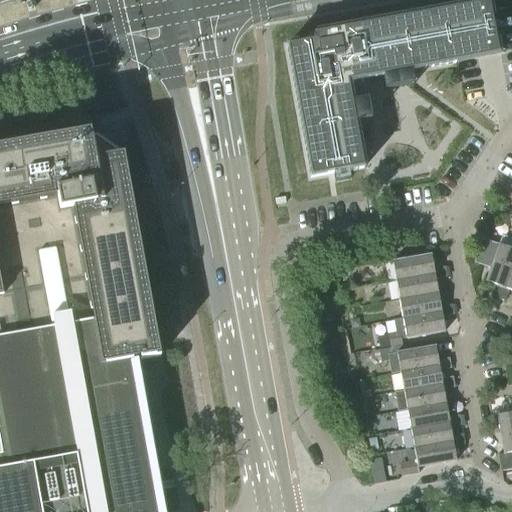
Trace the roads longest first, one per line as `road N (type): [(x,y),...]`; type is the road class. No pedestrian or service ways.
road 1 (residential): [(372,499),(333,463),(308,424),(283,256),(451,212)]
road 2 (tertiary): [(275,511),(203,124)]
road 3 (residential): [(478,485),(451,212)]
road 4 (secondary): [(0,57),(158,18)]
